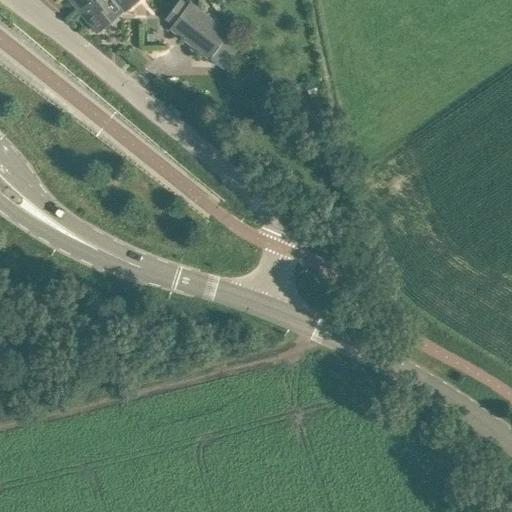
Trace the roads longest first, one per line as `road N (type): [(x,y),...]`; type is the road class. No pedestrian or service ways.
road 1 (unclassified): [(18,0),(273,214),(281,248),(260,306)]
road 2 (tertiary): [(511,449),(327,332),(260,306)]
road 3 (tertiary): [(260,306),(118,263),(47,221)]
